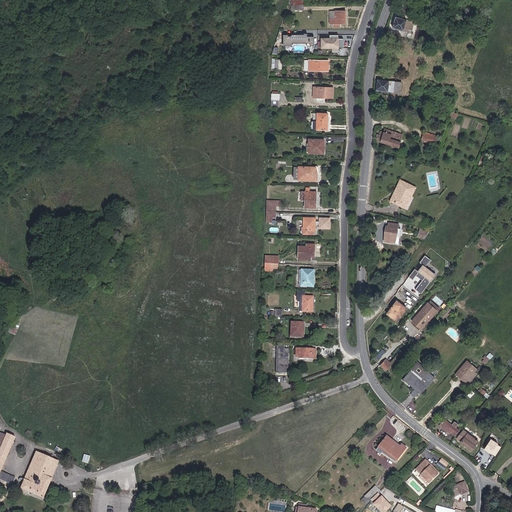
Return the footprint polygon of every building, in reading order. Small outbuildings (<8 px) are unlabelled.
[(343,24),(343,20),(346,20),(346,11),(335,11),(335,19),(330,19),(330,24),(334,24),(334,27),(340,27),(340,24),(343,24)] [(412,30),(414,22),(396,17),(393,28),(408,32),(408,29),(412,30)] [(314,46),(314,37),(306,37),(306,35),(291,35),(291,36),(284,36),(284,44),(287,44),(287,46),(292,46),(292,43),(307,43),(307,46),(314,46)] [(338,48),(338,38),(321,38),(321,48),(338,48)] [(328,71),(328,61),(309,60),(309,70),(328,71)] [(400,93),(402,83),(378,80),(376,90),(400,93)] [(333,98),(333,87),(313,87),(313,97),(333,98)] [(400,93),(376,90),(376,93),(389,96),(404,99),(404,94),(400,93)] [(279,106),(279,100),(280,94),(279,94),(272,93),(272,100),(271,100),(271,106),(279,106)] [(328,130),(328,113),(317,113),(317,121),(317,129),(328,130)] [(398,147),(402,135),(384,129),(383,132),(381,131),(379,135),(377,135),(376,140),(398,147)] [(420,138),(422,131),(415,129),(413,136),(420,138)] [(434,145),(437,136),(424,132),(421,141),(434,145)] [(324,154),(324,139),(309,139),(308,153),(324,154)] [(483,167),(486,158),(482,156),(481,156),(477,165),(483,167)] [(317,180),(317,172),(316,172),(316,167),(299,166),(299,167),(298,179),(298,180),(317,180)] [(405,197),(411,185),(400,180),(390,201),(405,208),(410,199),(405,197)] [(411,185),(405,197),(410,199),(416,187),(411,185)] [(316,208),(316,192),(305,191),(305,201),(305,208),(316,208)] [(275,212),(276,205),(276,201),(267,201),(266,211),(275,212)] [(275,217),(275,212),(266,211),(266,222),(272,222),(272,217),(275,217)] [(330,228),(330,218),(320,218),(320,221),(315,221),(315,218),(303,217),(303,228),(303,231),(303,234),(309,234),(310,230),(314,230),(315,230),(315,224),(320,224),(320,228),(330,228)] [(395,242),(397,229),(397,227),(398,224),(389,223),(388,226),(387,226),(385,241),(395,242)] [(424,238),(429,231),(420,229),(418,237),(424,238)] [(314,257),(315,244),(307,244),(306,246),(299,246),(298,260),(308,260),(308,256),(311,257),(314,257)] [(273,269),(274,264),(278,264),(279,257),(274,257),(274,260),(270,259),(270,256),(265,256),(265,264),(264,273),(273,273),(273,269)] [(431,260),(425,256),(420,262),(423,264),(418,271),(415,269),(410,277),(413,279),(415,275),(422,280),(416,289),(422,293),(436,275),(426,267),(431,260)] [(313,287),(314,270),(301,270),(301,286),(313,287)] [(313,312),(313,296),(305,296),(305,291),(297,291),(297,300),(300,301),(299,311),(302,311),(313,312)] [(397,321),(407,308),(397,300),(387,314),(397,321)] [(428,302),(414,320),(423,327),(437,309),(428,302)] [(444,319),(451,311),(448,307),(445,310),(443,312),(442,314),(440,316),(441,317),(444,319)] [(15,335),(24,317),(16,314),(8,332),(15,335)] [(303,337),(304,323),(291,322),(291,337),(303,337)] [(277,346),(277,373),(289,373),(290,346),(277,346)] [(315,359),(316,349),(296,349),(296,357),(299,357),(299,358),(315,359)] [(385,371),(391,364),(390,362),(386,359),(380,366),(384,369),(385,371)] [(474,372),(477,369),(467,361),(457,372),(461,376),(460,378),(465,382),(466,381),(469,383),(476,374),(474,372)] [(420,393),(434,377),(417,362),(404,379),(415,389),(411,394),(415,397),(419,392),(420,393)] [(456,427),(458,424),(454,422),(452,425),(443,417),(439,422),(441,423),(439,425),(447,432),(448,431),(450,432),(454,436),(459,430),(456,427)] [(479,442),(463,429),(456,439),(471,451),(479,442)] [(1,471),(7,457),(5,456),(9,447),(11,448),(15,437),(7,434),(6,436),(0,450),(0,479),(13,485),(16,478),(1,471)] [(400,447),(387,437),(379,447),(397,460),(406,448),(402,445),(400,447)] [(502,446),(491,439),(484,449),(495,456),(502,446)] [(43,498),(52,478),(58,462),(36,452),(25,479),(21,489),(43,498)] [(89,463),(91,456),(85,453),(83,461),(89,463)] [(447,469),(450,462),(442,458),(438,466),(447,469)] [(438,474),(432,468),(431,469),(429,467),(430,466),(431,465),(425,460),(416,469),(421,475),(429,483),(438,474)] [(429,483),(421,475),(418,477),(426,485),(429,483)] [(468,492),(465,484),(464,482),(457,485),(461,495),(468,492)] [(363,502),(378,488),(375,485),(364,496),(360,499),(363,502)] [(369,501),(380,490),(378,488),(363,502),(365,504),(369,501)] [(381,496),(378,493),(371,500),(374,502),(373,503),(381,511),(385,511),(392,505),(382,495),(381,496)] [(399,511),(403,507),(399,503),(394,511),(395,511),(399,511)]
